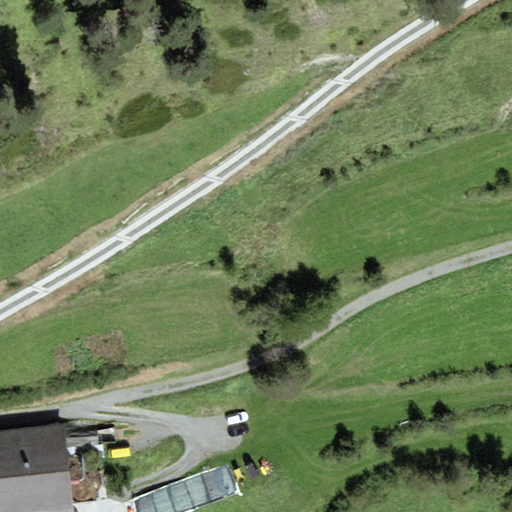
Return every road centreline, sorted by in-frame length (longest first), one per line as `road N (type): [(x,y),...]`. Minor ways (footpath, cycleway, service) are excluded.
road 1 (track): [(469,0),(376,53),(0,314)]
road 2 (track): [(133,401),(249,360),(438,267),(511,248)]
road 3 (track): [(0,419),(133,401),(179,411),(193,442),(95,509)]
